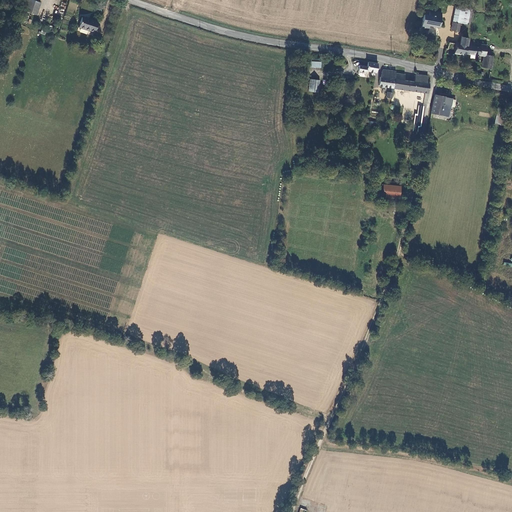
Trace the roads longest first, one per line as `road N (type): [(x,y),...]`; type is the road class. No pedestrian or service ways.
road 1 (track): [(427,109),(398,254),(292,511)]
road 2 (tertiary): [(435,70),(245,36),(131,0)]
